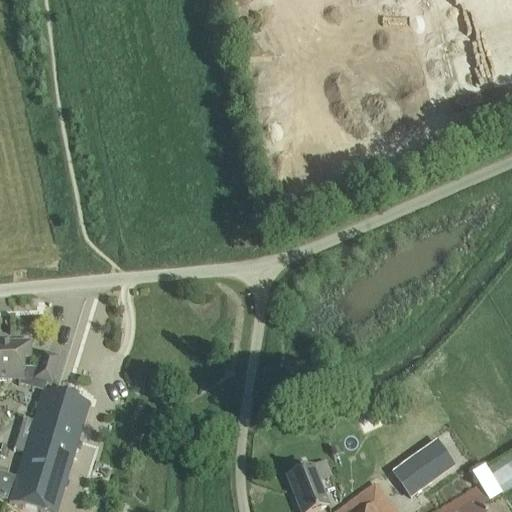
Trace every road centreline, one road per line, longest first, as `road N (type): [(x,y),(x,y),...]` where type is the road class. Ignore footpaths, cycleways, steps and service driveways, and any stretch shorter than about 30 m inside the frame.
road 1 (unclassified): [(0,297),(270,268)]
road 2 (unclassified): [(270,268),(511,163)]
road 3 (unclassified): [(249,511),(257,389)]
